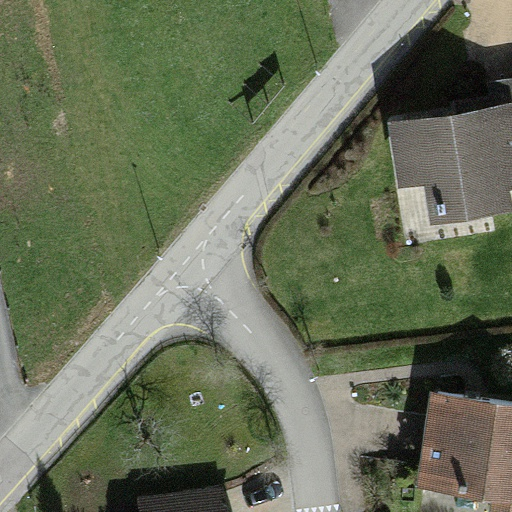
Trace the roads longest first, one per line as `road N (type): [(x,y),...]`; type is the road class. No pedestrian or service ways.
road 1 (residential): [(173,268),(411,0)]
road 2 (residential): [(316,511),(310,459),(286,382),(239,324),(173,268)]
road 3 (residential): [(15,446),(173,268)]
